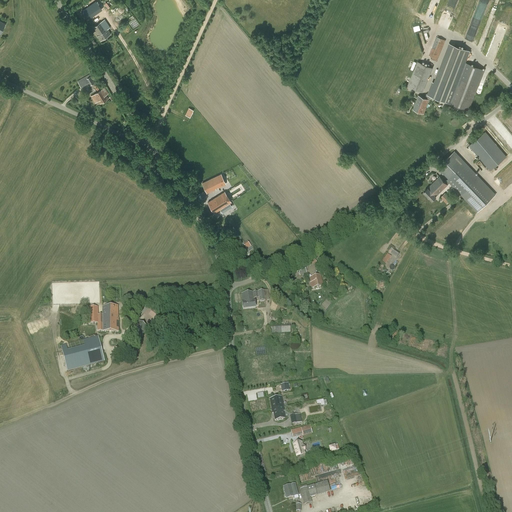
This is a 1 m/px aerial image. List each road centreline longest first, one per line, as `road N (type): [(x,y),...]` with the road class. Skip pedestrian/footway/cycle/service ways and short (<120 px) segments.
road 1 (unclassified): [(227,287),(300,259),(511,101)]
road 2 (tertiary): [(227,287),(237,392),(269,511)]
road 3 (tertiary): [(227,287),(196,216),(146,140)]
road 4 (tertiary): [(146,140),(55,0)]
road 5 (unclassified): [(146,140),(0,80)]
road 6 (track): [(215,0),(146,140)]
road 7 (track): [(388,199),(429,242),(511,265)]
